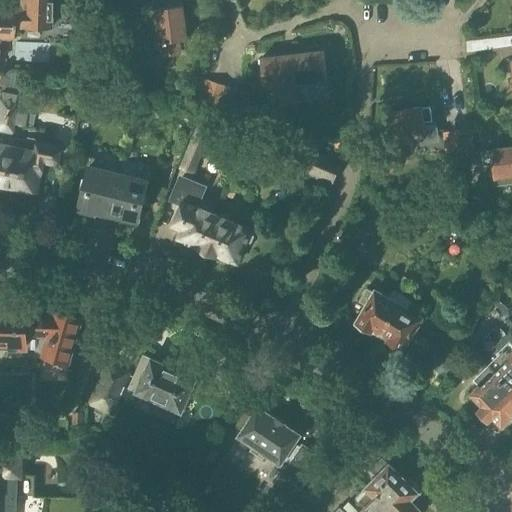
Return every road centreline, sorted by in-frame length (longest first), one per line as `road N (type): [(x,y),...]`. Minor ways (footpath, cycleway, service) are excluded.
road 1 (residential): [(353,10),(363,103),(352,163),(282,340)]
road 2 (residential): [(0,242),(157,279),(282,340)]
road 3 (residential): [(282,340),(511,490)]
